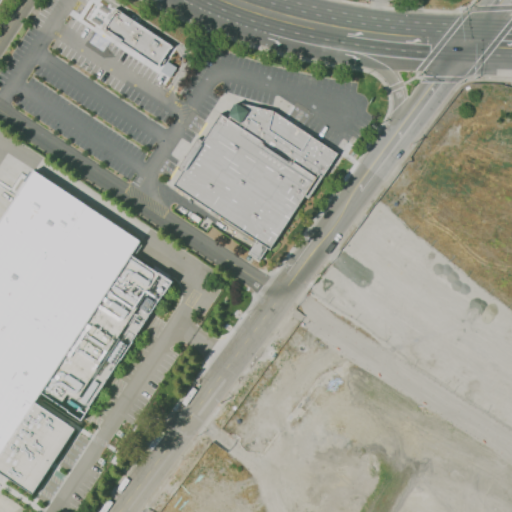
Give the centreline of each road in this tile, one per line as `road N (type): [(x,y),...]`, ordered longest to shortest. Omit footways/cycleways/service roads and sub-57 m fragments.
road 1 (tertiary): [(280,297),(122,511)]
road 2 (tertiary): [(471,42),(359,193)]
road 3 (primary): [(346,32),(362,59),(396,85),(398,111),(384,161)]
road 4 (primary): [(471,42),(346,32)]
